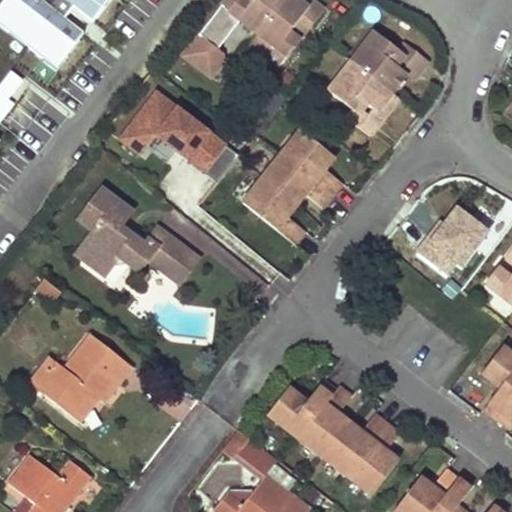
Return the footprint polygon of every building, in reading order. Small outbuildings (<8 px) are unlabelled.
[(10,0),(0,15),(0,33),(57,73),(83,36),(62,21),(70,10),(94,27),(112,0),(10,0)] [(253,0),(251,4),(246,0),(237,0),(228,12),(257,35),(284,0),(253,0)] [(319,17),(303,4),(305,0),(284,0),(257,35),(287,57),(300,41),(289,33),(297,23),(308,31),(319,17)] [(324,9),(311,0),(305,0),(303,4),(319,17),(324,9)] [(300,41),(308,31),(297,23),(289,33),(300,41)] [(375,33),(352,62),(392,94),(407,75),(397,66),(401,61),(412,69),(419,74),(428,62),(406,44),(400,53),(375,33)] [(248,47),(278,70),(287,57),(257,35),(248,47)] [(407,75),(412,69),(401,61),(397,66),(407,75)] [(392,94),(352,62),(329,91),(354,111),(347,119),(370,137),(380,124),(362,111),(366,105),(377,113),(392,94)] [(0,123),(28,85),(10,71),(0,84),(0,123)] [(399,99),(392,94),(377,113),(366,105),(362,111),(380,124),(399,99)] [(146,95),(118,147),(143,160),(151,147),(209,178),(229,140),(146,95)] [(322,209),(342,184),(325,170),(335,158),(301,131),(266,175),(307,206),(311,200),(322,209)] [(293,223),(307,206),(266,175),(243,204),(294,245),(305,231),(293,223)] [(94,231),(76,255),(104,277),(118,258),(138,273),(147,261),(168,276),(187,251),(157,228),(147,241),(144,245),(120,227),(123,223),(132,211),(102,189),(79,220),(94,231)] [(215,209),(209,204),(204,210),(210,215),(215,209)] [(451,206),(413,256),(451,284),(489,234),(451,206)] [(147,241),(123,223),(120,227),(144,245),(147,241)] [(483,283),(511,305),(511,245),(504,255),(511,261),(511,272),(498,262),(483,283)] [(199,259),(187,251),(168,276),(179,285),(199,259)] [(43,280),(34,292),(52,305),(61,294),(43,280)] [(89,336),(63,370),(49,358),(32,380),(47,392),(44,396),(78,422),(102,391),(106,394),(115,382),(120,386),(133,369),(89,336)] [(484,410),(495,418),(511,396),(511,355),(502,348),(481,375),(500,389),(484,410)] [(47,392),(32,380),(24,390),(35,399),(44,396),(47,392)] [(102,391),(78,422),(82,425),(101,400),(106,404),(120,386),(115,382),(106,394),(102,391)] [(339,388),(336,392),(323,382),(307,403),(289,389),(268,415),(301,441),(341,389),(339,388)] [(343,473),(382,422),(374,416),(361,433),(338,416),(352,398),(341,389),(301,441),(343,473)] [(511,396),(495,418),(510,430),(511,426),(511,396)] [(372,496),(398,462),(386,452),(399,435),(382,422),(343,473),(372,496)] [(233,461),(249,440),(238,431),(221,452),(233,461)] [(277,461),(249,440),(233,461),(261,483),(266,476),(275,464),(277,461)] [(34,505),(28,511),(59,511),(66,504),(69,507),(91,478),(73,465),(61,480),(57,477),(28,455),(6,484),(25,498),(34,505)] [(69,461),(57,477),(61,480),(73,465),(69,461)] [(296,481),(275,464),(266,476),(287,493),(296,481)] [(419,478),(393,511),(492,511),(495,510),(491,507),(487,511),(462,511),(457,508),(470,490),(445,470),(432,488),(419,478)] [(266,476),(261,483),(243,506),(227,494),(213,511),(308,511),(310,510),(287,493),(266,476)] [(25,498),(13,511),(28,511),(34,505),(25,498)]
